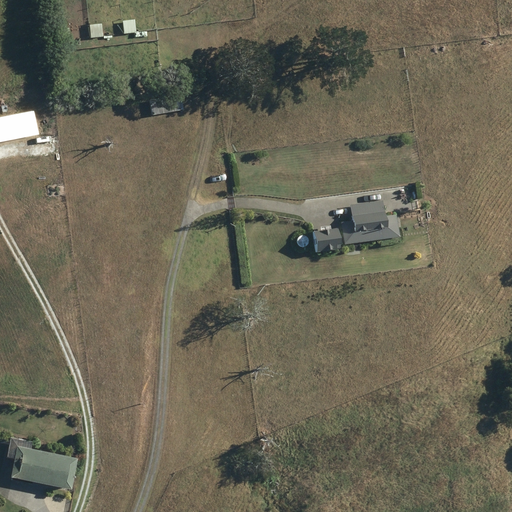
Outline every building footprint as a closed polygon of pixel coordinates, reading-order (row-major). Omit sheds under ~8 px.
[(136,32),(134,19),(123,21),(124,33),(136,32)] [(101,23),(89,25),(91,37),(103,36),(101,23)] [(68,27),(60,28),(61,40),(69,40),(68,27)] [(181,94),(148,100),(152,116),(184,110),(181,94)] [(41,120),(39,109),(0,116),(0,141),(38,134),(35,121),(41,120)] [(422,188),(414,190),(415,198),(423,197),(422,188)] [(352,221),(340,222),(343,244),(399,237),(396,215),(384,217),(382,201),(350,205),(352,221)] [(337,228),(313,231),(315,252),(339,249),(337,228)] [(10,477),(70,489),(76,458),(30,448),(31,442),(10,437),(6,458),(14,459),(10,477)]
